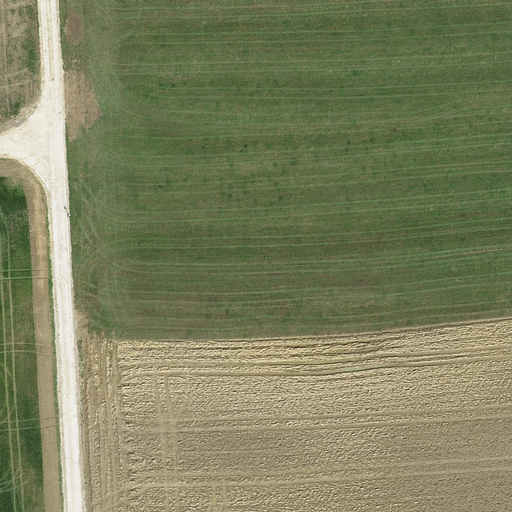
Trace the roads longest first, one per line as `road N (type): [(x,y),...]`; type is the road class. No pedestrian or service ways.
road 1 (track): [(55,138),(74,511)]
road 2 (track): [(47,0),(55,138)]
